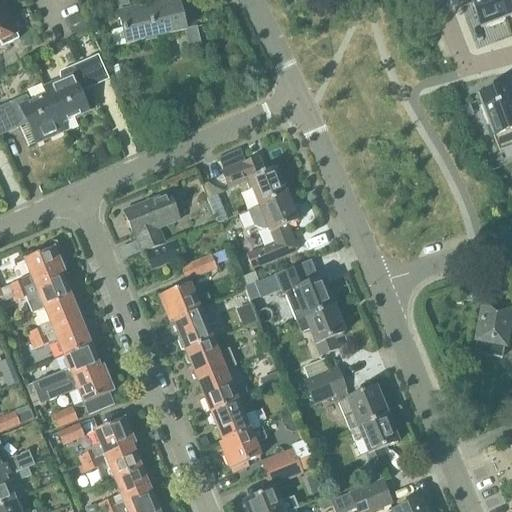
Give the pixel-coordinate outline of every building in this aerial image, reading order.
[(115,0),(121,13),(118,14),(121,29),(110,32),(114,48),(125,45),(125,46),(184,32),(186,32),(186,31),(183,22),(178,0),(176,0),(140,8),(136,0),(115,0)] [(505,18),(498,0),(457,0),(460,8),(472,4),(481,28),(505,18)] [(511,0),(498,0),(505,18),(511,15),(511,0)] [(0,47),(18,40),(0,2),(0,47)] [(71,38),(86,32),(78,14),(63,21),(71,38)] [(62,132),(60,125),(87,113),(79,94),(107,81),(97,56),(58,73),(58,82),(43,89),(46,96),(62,132)] [(461,108),(473,104),(466,86),(455,91),(461,108)] [(499,151),(511,145),(511,110),(503,88),(478,97),(499,151)] [(62,132),(46,96),(31,102),(25,97),(0,107),(0,136),(27,125),(35,144),(62,132)] [(461,109),(465,119),(473,116),(469,105),(461,109)] [(248,180),(259,207),(286,196),(285,193),(287,191),(284,184),(281,183),(275,169),(264,174),(258,159),(222,174),(228,189),(248,180)] [(207,200),(217,196),(223,194),(222,192),(206,183),(201,185),(207,200)] [(162,245),(155,229),(177,221),(166,195),(121,213),(131,239),(132,238),(139,254),(162,245)] [(217,196),(207,200),(212,212),(222,208),(217,196)] [(297,223),(286,196),(259,207),(248,211),(254,227),(262,230),(267,228),(274,244),(247,256),(252,270),(296,252),(286,228),(297,223)] [(173,243),(143,255),(148,268),(178,256),(173,243)] [(2,298),(58,275),(62,274),(52,249),(23,261),(29,277),(0,289),(0,296),(1,296),(2,298)] [(186,281),(214,269),(208,256),(180,268),(186,281)] [(68,298),(58,275),(2,298),(3,302),(11,298),(13,303),(25,298),(32,313),(42,309),(68,298)] [(332,308),(321,280),(284,295),(290,309),(298,305),(304,320),(332,308)] [(194,300),(188,285),(157,298),(168,323),(171,322),(208,306),(209,306),(205,295),(194,300)] [(260,298),(255,285),(245,289),(250,302),(260,298)] [(30,341),(78,321),(68,298),(42,309),(48,323),(39,327),(40,328),(27,334),(30,341)] [(184,353),(211,341),(205,326),(215,322),(208,306),(171,322),(184,353)] [(511,311),(510,311),(482,306),(475,341),(478,342),(476,353),(501,357),(505,334),(511,335),(511,311)] [(332,308),(304,320),(295,323),(300,334),(309,330),(320,358),(339,349),(335,338),(343,334),(332,308)] [(242,329),(257,323),(252,311),(238,317),(242,329)] [(88,345),(78,321),(30,341),(34,350),(55,341),(61,356),(88,345)] [(216,354),(211,341),(184,353),(196,383),(223,371),(234,367),(227,350),(216,354)] [(34,394),(98,368),(88,345),(61,356),(67,370),(30,385),(34,394)] [(111,392),(101,367),(98,368),(34,394),(39,405),(76,389),(82,404),(111,392)] [(304,382),(309,393),(340,381),(336,369),(328,372),(307,381),(304,382)] [(231,389),(223,371),(196,383),(209,413),(247,398),(241,384),(231,389)] [(272,386),(280,383),(277,373),(268,376),(272,386)] [(346,399),(343,392),(345,392),(340,381),(309,393),(313,405),(334,396),(342,416),(348,431),(385,416),(373,388),(346,399)] [(221,444),(259,428),(247,398),(209,413),(221,444)] [(286,419),(297,414),(293,406),(282,410),(286,419)] [(56,429),(77,420),(72,408),(51,417),(56,429)] [(15,416),(13,411),(0,416),(0,432),(26,421),(22,413),(15,416)] [(396,442),(385,416),(348,431),(353,442),(362,439),(367,452),(366,453),(372,467),(387,461),(382,448),(396,442)] [(105,457),(131,447),(134,446),(123,420),(94,432),(100,446),(84,452),(85,455),(78,458),(81,466),(97,460),(96,460),(104,456),(105,457)] [(63,446),(84,437),(79,425),(58,433),(63,446)] [(232,474),(247,467),(246,464),(259,458),(253,445),(264,440),(259,428),(221,444),(218,445),(229,470),(230,470),(232,474)] [(9,460),(3,458),(0,450),(2,450),(0,445),(0,478),(26,468),(33,465),(27,451),(18,455),(19,456),(9,460)] [(141,470),(131,447),(105,457),(104,456),(96,460),(97,460),(100,467),(106,484),(114,481),(141,470)] [(260,463),(265,476),(298,463),(293,450),(260,463)] [(84,474),(100,467),(97,460),(81,466),(84,474)] [(298,463),(265,476),(269,487),(302,473),(298,463)] [(13,502),(23,497),(16,481),(29,476),(26,468),(0,478),(0,506),(13,501),(13,502)] [(124,504),(150,493),(141,470),(114,481),(124,504)] [(334,511),(341,511),(355,506),(387,493),(382,481),(330,503),(334,511)] [(243,503),(247,511),(292,511),(295,511),(298,510),(293,498),(278,504),(273,491),(243,503)] [(157,511),(150,493),(124,504),(116,507),(104,511),(157,511)] [(356,511),(372,511),(391,504),(387,493),(355,506),(356,511)] [(112,500),(97,506),(99,511),(104,511),(116,507),(115,506),(112,500)] [(424,511),(420,500),(391,511),(424,511)] [(22,511),(17,511),(13,502),(13,501),(0,506),(0,511),(43,511),(42,508),(31,511),(28,511),(27,510),(22,511)]
